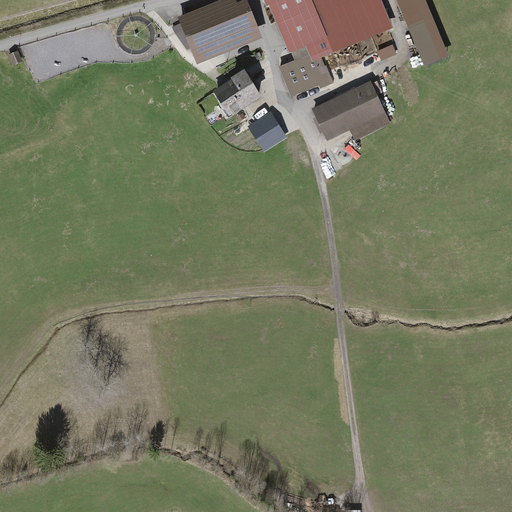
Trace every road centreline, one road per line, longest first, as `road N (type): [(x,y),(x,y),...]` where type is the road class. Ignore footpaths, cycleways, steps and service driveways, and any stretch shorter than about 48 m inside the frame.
road 1 (track): [(365,511),(316,153),(285,102),(250,0)]
road 2 (residential): [(174,0),(0,44)]
